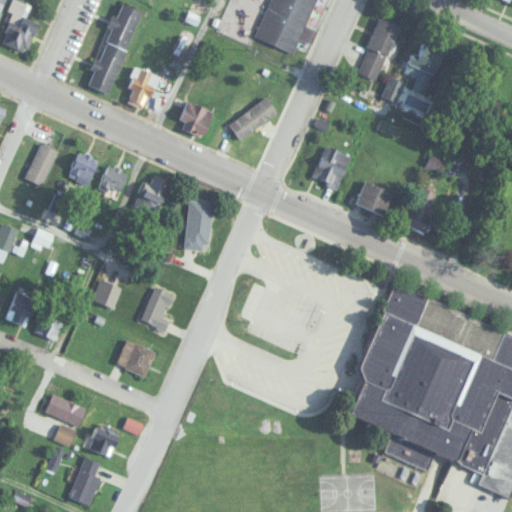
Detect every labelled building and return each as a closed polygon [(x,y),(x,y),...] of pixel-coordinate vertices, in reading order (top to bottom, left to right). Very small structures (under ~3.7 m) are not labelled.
[(0,41),(26,52),(38,21),(25,16),(30,4),(20,0),(11,0),(0,27),(0,41)] [(267,0),(255,36),(295,51),(313,0),(267,0)] [(111,93),(139,8),(117,1),(88,85),(111,93)] [(377,80),(399,25),(379,16),(356,71),(377,80)] [(431,84),(443,50),(416,40),(403,74),(431,84)] [(160,75),(135,64),(121,96),(145,107),(160,75)] [(402,80),(387,75),(380,95),(395,100),(402,80)] [(395,110),(411,117),(419,100),(403,92),(395,110)] [(222,121),(261,94),(276,114),(237,141),(222,121)] [(175,121),(201,136),(214,113),(188,98),(175,121)] [(60,168),(70,142),(52,135),(42,161),(60,168)] [(43,186),(56,149),(37,143),(24,180),(43,186)] [(311,177),(336,188),(351,154),(325,143),(311,177)] [(98,158),(76,151),(68,176),(90,183),(98,158)] [(96,185),(118,195),(128,172),(106,162),(96,185)] [(154,214),(169,179),(147,170),(132,205),(154,214)] [(383,214),(393,192),(365,178),(355,200),(383,214)] [(212,201),(188,199),(183,247),(207,249),(212,201)] [(436,207),(417,199),(407,223),(426,231),(436,207)] [(0,247),(13,253),(23,230),(2,220),(0,224),(0,247)] [(51,233),(37,226),(29,243),(42,250),(51,233)] [(98,277),(121,287),(111,313),(87,303),(98,277)] [(173,292),(151,285),(140,320),(165,329),(168,318),(157,314),(160,303),(169,306),(173,292)] [(511,331),(396,286),(346,412),(391,430),(383,452),(426,469),(433,453),(482,472),(477,484),(511,498),(511,331)] [(3,317),(25,325),(36,298),(13,289),(3,317)] [(53,339),(64,317),(42,306),(31,328),(53,339)] [(155,350),(126,337),(115,363),(144,375),(155,350)] [(77,424),(84,407),(51,393),(44,410),(77,424)] [(67,445),(75,430),(58,421),(50,436),(67,445)] [(86,445),(108,456),(119,436),(97,424),(86,445)] [(100,462),(83,455),(66,495),(88,505),(100,477),(94,475),(100,462)]
